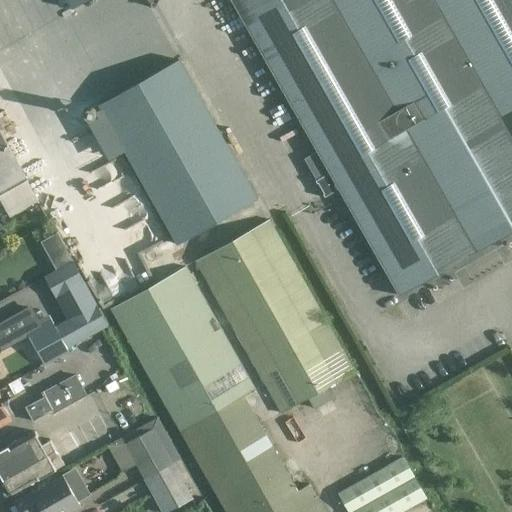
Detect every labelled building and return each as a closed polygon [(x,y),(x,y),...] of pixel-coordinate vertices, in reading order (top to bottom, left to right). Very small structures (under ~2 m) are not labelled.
[(66,0),(72,9),(86,0),(66,0)] [(511,0),(306,0),(249,33),(280,88),(278,88),(279,90),(281,89),(287,100),(285,101),(287,103),(288,102),(329,173),(315,181),(316,184),(318,183),(324,194),(323,195),(324,198),(338,189),(399,296),(401,294),(430,278),(432,281),(434,280),(432,276),(443,270),(445,274),(447,272),(445,269),(474,253),(478,251),(506,234),(508,237),(510,236),(508,233),(511,230),(511,0)] [(257,200),(178,59),(98,104),(178,244),(257,200)] [(0,193),(27,178),(0,129),(0,193)] [(26,181),(0,196),(0,200),(10,217),(38,201),(26,181)] [(280,412),(355,371),(270,219),(195,261),(280,412)] [(40,330),(30,336),(46,365),(70,351),(69,348),(109,326),(73,260),(44,276),(45,276),(67,319),(55,325),(52,319),(42,323),(43,326),(39,328),(40,330)] [(225,511),(324,511),(309,484),(298,491),(244,397),(256,391),(186,267),(110,309),(225,511)] [(76,375),(42,393),(45,398),(27,408),(34,422),(51,413),(52,415),(87,396),(76,375)] [(15,395),(8,383),(0,387),(0,425),(12,419),(2,403),(15,395)] [(450,415),(441,397),(410,414),(419,432),(450,415)] [(143,479),(171,462),(151,428),(123,444),(143,479)] [(0,475),(54,445),(50,439),(42,443),(34,431),(0,449),(0,475)] [(54,445),(0,475),(11,495),(65,465),(54,445)] [(349,511),(402,511),(426,499),(402,456),(338,492),(349,511)] [(171,462),(143,479),(163,511),(165,511),(191,497),(171,462)] [(71,470),(63,475),(15,502),(20,511),(38,511),(41,511),(68,511),(80,505),(77,500),(89,494),(79,477),(76,479),(71,470)]
